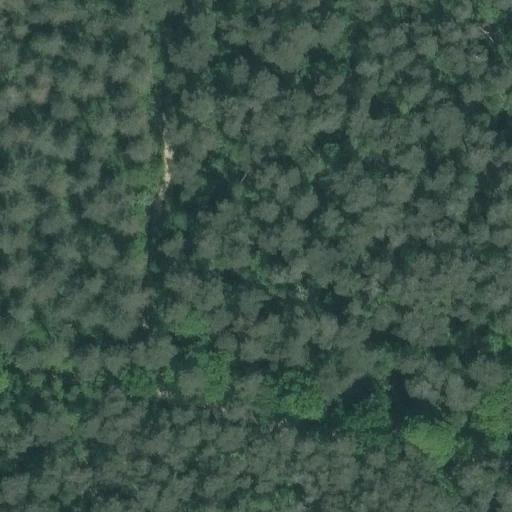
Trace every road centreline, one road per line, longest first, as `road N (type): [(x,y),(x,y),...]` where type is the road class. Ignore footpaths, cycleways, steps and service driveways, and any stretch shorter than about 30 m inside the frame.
road 1 (track): [(511,465),(139,394),(0,377)]
road 2 (unknown): [(193,0),(165,125),(169,174),(139,394)]
